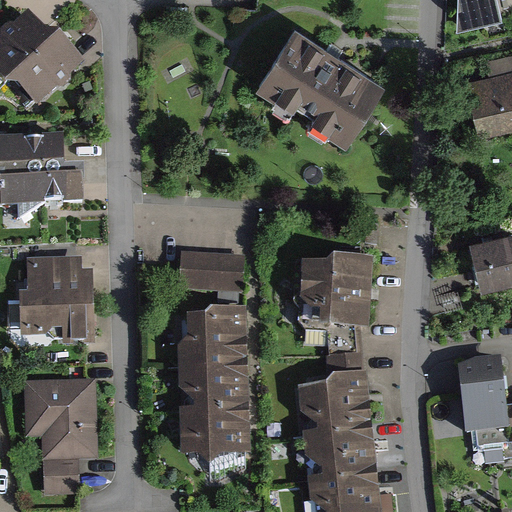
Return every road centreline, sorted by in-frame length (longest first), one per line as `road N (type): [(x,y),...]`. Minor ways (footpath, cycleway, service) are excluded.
road 1 (residential): [(103,511),(130,487),(118,0)]
road 2 (residential): [(430,0),(413,381),(426,511)]
